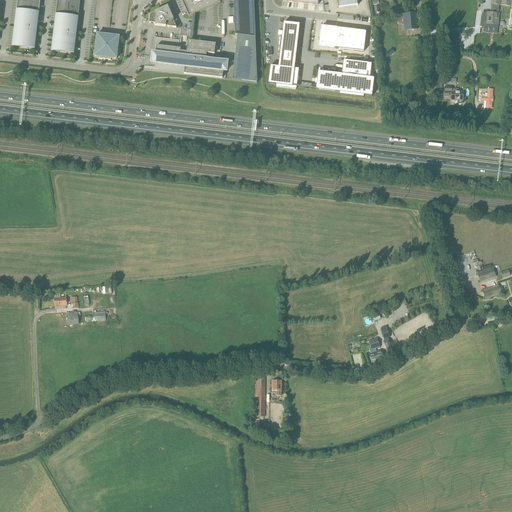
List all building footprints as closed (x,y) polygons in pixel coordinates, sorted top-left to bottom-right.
[(35,50),(40,0),(17,0),(12,47),(35,50)] [(74,54),(80,0),(79,0),(57,0),(52,52),(74,54)] [(181,0),(189,17),(220,3),(218,0),(181,0)] [(233,0),(235,35),(238,35),(255,37),(253,0),(233,0)] [(511,0),(491,0),(491,5),(492,5),(491,13),(487,13),(487,14),(484,14),(483,27),(497,28),(499,14),(498,14),(499,5),(510,7),(511,6),(511,0)] [(176,28),(173,20),(174,20),(167,6),(154,12),(154,13),(150,15),(149,23),(154,24),(154,25),(176,28)] [(411,14),(403,14),(404,31),(417,30),(415,9),(410,12),(411,14)] [(270,66),(268,84),(276,85),(276,87),(296,90),(298,70),(294,69),(300,25),(283,23),(278,67),(270,66)] [(321,27),(319,47),(364,52),(366,32),(321,27)] [(114,35),(108,34),(102,33),(102,35),(97,35),(94,56),(100,57),(99,59),(111,60),(111,58),(116,59),(117,54),(119,54),(120,43),(118,43),(119,37),(113,37),(114,35)] [(238,35),(231,79),(256,83),(255,37),(238,35)] [(214,54),(215,44),(188,41),(186,52),(180,51),(180,49),(156,46),(155,54),(153,53),(152,55),(152,61),(179,64),(180,65),(180,66),(181,66),(182,66),(183,66),(183,65),(185,65),(185,67),(184,74),(222,79),(223,72),(226,72),(226,70),(227,64),(206,61),(207,53),(214,54)] [(442,92),(442,91),(442,46),(429,46),(429,95),(444,95),(444,92),(442,92)] [(391,49),(384,55),(387,58),(394,52),(391,49)] [(318,72),(316,90),(340,93),(339,95),(363,98),(364,96),(372,97),(374,79),(370,78),(371,64),(343,61),(342,75),(318,72)] [(451,96),(450,101),(457,101),(457,104),(462,104),(462,92),(451,92),(451,87),(446,87),(445,95),(451,96)] [(481,97),(481,102),(486,102),(486,108),(492,108),(492,103),(493,97),(492,97),(493,90),(487,90),(487,98),(481,97)] [(477,273),(479,283),(496,277),(493,268),(477,273)] [(500,273),(502,279),(510,276),(508,270),(500,273)] [(501,294),(498,285),(482,291),(485,299),(501,294)] [(60,298),(60,293),(54,293),(54,298),(55,307),(67,307),(66,296),(65,296),(65,297),(60,298)] [(404,297),(394,301),(395,306),(406,302),(404,297)] [(66,314),(67,326),(79,324),(78,317),(79,317),(81,317),(80,312),(77,313),(77,312),(66,314)] [(105,312),(93,313),(93,316),(86,317),(86,322),(94,322),(106,321),(105,312)] [(383,341),(384,344),(386,350),(391,348),(388,338),(390,337),(390,335),(389,335),(387,329),(381,331),(384,341),(383,341)] [(383,360),(381,352),(381,350),(377,351),(376,348),(380,347),(377,339),(368,342),(369,344),(365,345),(367,349),(369,349),(371,354),(368,354),(372,364),(383,360)] [(281,392),(281,391),(281,382),(272,382),(272,391),(276,391),(276,396),(281,396),(281,392)] [(255,384),(255,417),(264,417),(265,384),(255,384)]
